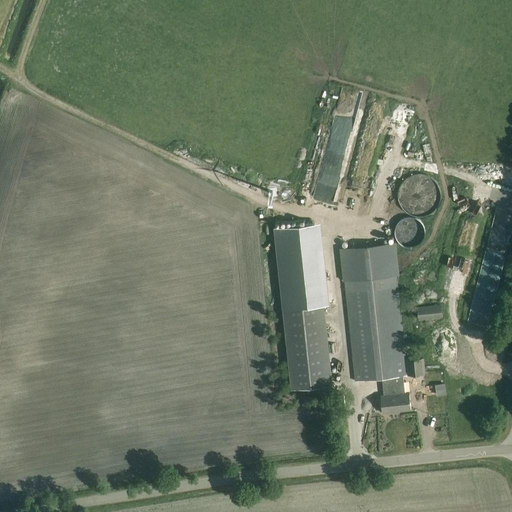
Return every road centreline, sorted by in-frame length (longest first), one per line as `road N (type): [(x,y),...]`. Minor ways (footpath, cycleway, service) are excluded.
road 1 (tertiary): [(23,511),(214,480),(511,447)]
road 2 (track): [(313,219),(17,77),(45,0)]
